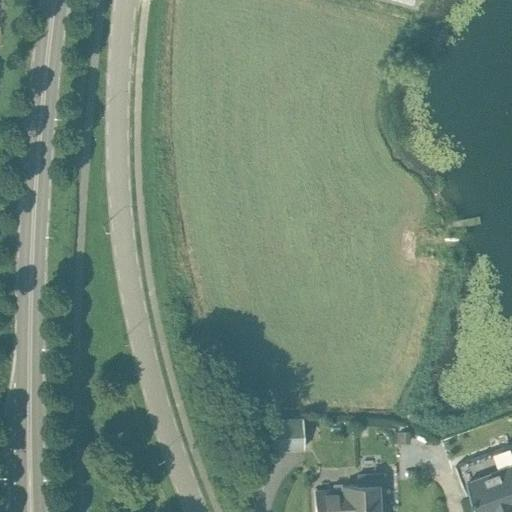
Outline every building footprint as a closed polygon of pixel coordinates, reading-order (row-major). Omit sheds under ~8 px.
[(416,261),(415,236),(406,236),(406,262),(416,261)] [(303,416),(270,417),(271,449),(304,448),(303,416)] [(511,445),(456,465),(466,495),(469,494),(472,493),(478,511),(494,511),(499,511),(511,507),(511,445)] [(352,504),(351,511),(386,511),(386,505),(383,506),(382,483),(385,483),(384,472),(360,473),(361,484),(358,484),(359,503),(352,504)] [(359,503),(358,484),(341,485),(342,489),(315,490),(316,511),(351,511),(352,504),(359,503)]
